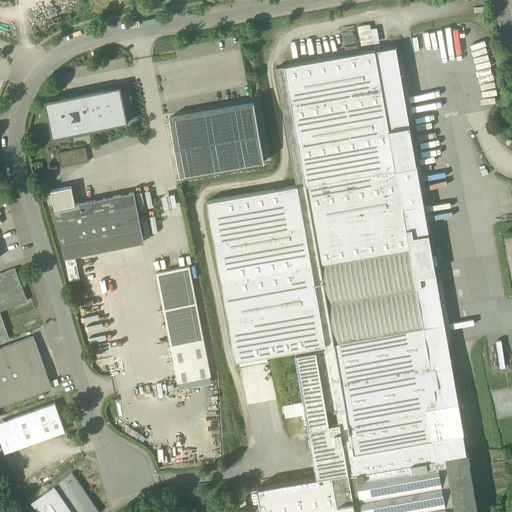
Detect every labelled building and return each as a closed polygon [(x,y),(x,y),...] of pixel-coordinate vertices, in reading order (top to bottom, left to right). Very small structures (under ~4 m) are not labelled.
[(377,42),(375,27),(370,28),(369,23),(356,26),(360,45),(377,42)] [(294,185),(294,186),(303,184),(303,183),(363,172),(393,167),(414,163),(392,45),(371,49),(371,48),(281,65),(281,66),(273,67),(294,185)] [(44,102),(52,139),(110,127),(110,126),(128,123),(120,86),(102,89),(102,88),(74,94),(74,96),(44,102)] [(169,117),(180,176),(264,161),(253,102),(169,117)] [(58,153),(61,167),(88,162),(85,147),(58,153)] [(393,167),(363,172),(368,202),(300,215),(309,264),(324,345),(325,349),(348,472),(357,470),(357,473),(466,454),(462,433),(463,433),(414,163),(393,167)] [(294,186),(300,215),(368,202),(363,172),(303,183),(303,184),(294,186)] [(205,202),(220,281),(309,264),(300,215),(294,186),(294,185),(205,202)] [(51,190),(54,209),(75,204),(71,186),(51,190)] [(80,282),(75,255),(144,241),(134,192),(75,204),(54,209),(64,258),(70,284),(80,282)] [(160,196),(164,210),(177,207),(174,193),(160,196)] [(324,345),(309,264),(220,281),(235,361),(294,351),(324,345)] [(171,351),(177,382),(178,382),(210,375),(211,375),(205,345),(189,266),(156,273),(171,351)] [(0,273),(0,310),(27,301),(15,268),(0,273)] [(0,335),(0,341),(9,338),(7,333),(0,335)] [(34,336),(17,342),(19,348),(36,342),(34,336)] [(0,405),(52,387),(36,342),(19,348),(17,342),(0,348),(0,405)] [(295,356),(317,478),(348,472),(325,349),(316,350),(295,354),(295,356)] [(210,375),(178,382),(180,388),(211,382),(210,375)] [(55,403),(7,420),(18,448),(65,431),(55,403)] [(0,438),(5,452),(18,448),(7,420),(0,422),(0,438)] [(468,454),(466,454),(357,473),(357,470),(348,472),(355,511),(477,511),(468,462),(469,461),(468,454)] [(43,469),(17,487),(24,497),(50,479),(43,469)] [(355,511),(348,472),(317,478),(304,480),(257,488),(261,511),(355,511)] [(99,511),(72,473),(54,485),(72,511),(99,511)] [(72,511),(54,485),(31,501),(38,511),(72,511)]
